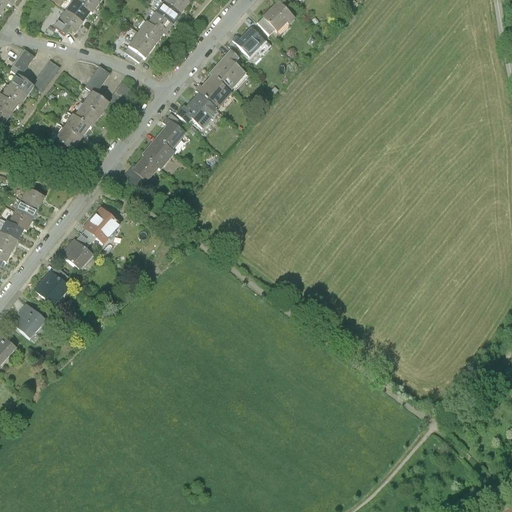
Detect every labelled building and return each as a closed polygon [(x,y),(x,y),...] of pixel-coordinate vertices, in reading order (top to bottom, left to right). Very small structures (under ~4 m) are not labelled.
[(91,17),(99,6),(90,0),(76,0),(74,4),(89,15),(91,17)] [(183,0),(167,0),(165,4),(181,15),(189,5),(183,0)] [(72,3),(65,14),(81,26),(89,15),(74,4),(72,3)] [(165,4),(157,14),(173,26),(181,15),(165,4)] [(279,4),(263,20),(275,32),(277,34),(287,24),(289,27),(295,21),(279,4)] [(73,36),(81,26),(65,14),(57,24),(73,36)] [(164,38),(173,26),(157,14),(148,26),(163,37),(164,38)] [(269,37),(275,32),(263,20),(257,25),(269,37)] [(147,25),(139,35),(155,47),(163,37),(148,26),(147,25)] [(236,39),(232,43),(243,54),(242,55),(247,61),(248,59),(249,60),(264,45),(251,31),(239,43),(236,39)] [(145,61),(155,47),(139,35),(129,49),(143,59),(145,61)] [(129,49),(125,54),(139,65),(143,59),(129,49)] [(9,71),(17,77),(20,79),(34,59),(24,52),(9,71)] [(231,53),(225,59),(234,66),(239,60),(231,53)] [(210,75),(213,78),(230,94),(245,77),(234,66),(225,59),(210,75)] [(50,63),(31,88),(33,89),(41,95),(59,70),(50,63)] [(85,89),(92,95),(95,97),(110,77),(99,69),(85,89)] [(17,77),(9,87),(25,99),(33,89),(31,88),(20,79),(17,77)] [(195,92),(199,96),(217,112),(232,96),(230,94),(213,78),(202,90),(199,88),(195,92)] [(121,86),(107,105),(108,107),(116,112),(131,93),(121,86)] [(17,109),(25,99),(9,87),(1,98),(16,108),(17,109)] [(92,95),(83,107),(99,119),(108,107),(107,105),(95,97),(92,95)] [(0,97),(0,96),(0,113),(8,119),(16,108),(1,98),(0,97)] [(192,121),(202,130),(218,114),(217,112),(199,96),(183,113),(192,121)] [(90,131),(99,119),(83,107),(74,119),(89,129),(90,131)] [(192,121),(183,113),(181,111),(176,117),(187,127),(192,121)] [(73,118),(64,130),(80,141),(89,129),(74,119),(73,118)] [(167,128),(156,140),(171,153),(185,137),(166,120),(162,124),(167,128)] [(71,153),(80,141),(64,130),(55,142),(71,153)] [(175,156),(171,153),(156,140),(142,157),(144,158),(158,171),(160,172),(175,156)] [(146,185),(158,171),(144,158),(134,170),(132,172),(140,179),(146,185)] [(132,188),(140,179),(132,172),(134,170),(133,168),(122,180),(132,188)] [(27,190),(21,202),(38,211),(44,200),(27,190)] [(21,202),(14,213),(32,223),(38,211),(21,202)] [(85,230),(87,232),(96,240),(102,246),(119,229),(100,212),(89,224),(90,225),(85,230)] [(26,234),(32,223),(14,213),(8,225),(22,232),(26,234)] [(5,223),(0,233),(0,234),(16,243),(22,232),(8,225),(5,223)] [(87,232),(75,244),(85,252),(96,240),(87,232)] [(0,234),(0,248),(10,254),(16,243),(0,234)] [(74,243),(61,257),(79,273),(92,259),(85,252),(75,244),(74,243)] [(5,264),(10,254),(0,248),(0,261),(3,263),(5,264)] [(56,270),(51,275),(62,286),(68,280),(56,270)] [(51,275),(50,274),(34,293),(53,310),(69,292),(62,286),(51,275)] [(39,319),(26,307),(18,316),(21,319),(13,327),(29,342),(45,325),(39,319)] [(45,312),(39,319),(45,325),(49,328),(55,322),(45,312)] [(0,367),(15,351),(0,336),(0,367)]
